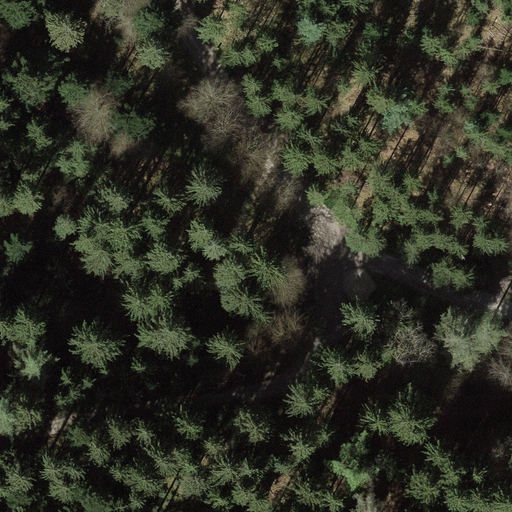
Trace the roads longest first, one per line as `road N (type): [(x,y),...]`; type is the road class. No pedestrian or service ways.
road 1 (unclassified): [(511,327),(348,250),(177,0)]
road 2 (track): [(0,443),(120,408),(281,382),(319,329),(348,250)]
